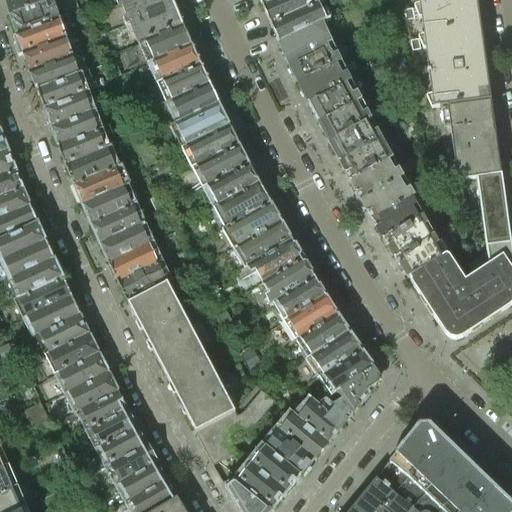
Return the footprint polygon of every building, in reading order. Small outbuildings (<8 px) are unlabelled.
[(5,0),(11,16),(56,0),(5,0)] [(59,0),(56,0),(11,16),(17,35),(65,18),(59,0)] [(86,8),(83,0),(74,0),(78,10),(86,8)] [(171,0),(134,0),(120,6),(128,26),(174,7),(171,0)] [(258,0),(262,9),(283,0),(258,0)] [(321,6),(320,3),(326,0),(283,0),(262,9),(270,28),(321,6)] [(490,102),(476,0),(423,0),(435,77),(429,78),(432,97),(427,99),(431,110),(439,109),(446,108),(490,102)] [(279,45),(322,26),(321,25),(328,22),(321,6),(270,28),(279,45)] [(174,7),(128,26),(137,46),(183,27),(174,7)] [(406,21),(414,20),(412,10),(404,12),(406,21)] [(65,18),(17,35),(23,54),(68,38),(64,28),(69,26),(67,18),(65,18)] [(322,26),(279,45),(288,65),(331,45),(322,26)] [(183,27),(137,46),(146,66),(191,47),(183,27)] [(73,36),(68,38),(23,54),(30,73),(75,57),(71,46),(76,44),(73,36)] [(412,52),(420,50),(418,40),(410,42),(412,52)] [(331,45),(288,65),(297,85),(340,65),(331,45)] [(191,47),(146,66),(139,70),(148,90),(155,87),(200,66),(191,47)] [(75,57),(30,73),(37,92),(81,75),(77,64),(83,62),(80,55),(75,57)] [(406,71),(401,59),(393,63),(390,64),(399,83),(408,79),(406,71)] [(340,65),(297,85),(301,92),(308,105),(350,84),(340,65)] [(200,66),(155,87),(164,107),(209,86),(200,66)] [(102,80),(93,83),(92,79),(90,80),(87,73),(81,75),(37,92),(44,110),(94,91),(104,86),(102,80)] [(360,103),(350,84),(308,105),(318,124),(360,103)] [(209,86),(164,107),(173,127),(218,105),(209,86)] [(94,91),(44,110),(52,129),(95,112),(91,102),(97,100),(94,91)] [(490,102),(446,108),(457,182),(476,179),(476,180),(499,178),(501,177),(496,144),(494,144),(493,135),(495,135),(490,102)] [(360,103),(318,124),(328,143),(370,122),(360,103)] [(218,105),(173,127),(174,127),(168,130),(180,152),(185,149),(229,127),(218,105)] [(101,110),(95,112),(52,129),(59,148),(102,131),(98,120),(104,118),(101,110)] [(370,122),(328,143),(338,163),(380,140),(370,122)] [(185,149),(180,152),(191,174),(196,171),(195,168),(239,146),(229,127),(185,149)] [(102,131),(59,148),(66,166),(109,149),(104,138),(111,135),(108,128),(102,131)] [(380,140),(338,163),(350,183),(392,160),(380,140)] [(205,189),(249,166),(239,146),(195,168),(196,171),(201,180),(196,183),(200,191),(205,189)] [(109,149),(66,166),(74,186),(120,167),(111,148),(109,149)] [(8,152),(0,155),(0,177),(15,172),(8,152)] [(392,160),(350,183),(356,195),(360,202),(402,178),(392,160)] [(249,166),(205,189),(200,191),(211,211),(212,211),(215,209),(260,185),(249,166)] [(120,167),(74,186),(81,206),(128,186),(120,167)] [(15,172),(0,177),(0,199),(23,190),(15,172)] [(499,178),(476,180),(479,203),(504,199),(501,177),(499,178)] [(414,197),(409,190),(402,178),(360,202),(372,221),(412,198),(414,197)] [(155,212),(178,201),(170,185),(157,192),(159,196),(149,201),(155,212)] [(260,185),(215,209),(212,211),(223,231),(270,204),(260,185)] [(128,186),(81,206),(90,225),(137,205),(128,186)] [(23,190),(0,199),(0,220),(30,208),(23,190)] [(412,198),(372,221),(384,240),(424,218),(412,198)] [(504,199),(479,203),(483,227),(508,223),(504,199)] [(270,204),(223,231),(221,233),(231,252),(281,224),(270,204)] [(137,205),(90,225),(99,245),(146,224),(137,205)] [(30,208),(0,220),(0,242),(37,225),(30,208)] [(424,218),(384,240),(395,259),(435,236),(424,218)] [(511,255),(508,223),(483,227),(488,266),(511,263),(511,255)] [(146,224),(99,245),(108,264),(154,243),(146,224)] [(281,224),(231,252),(242,271),(244,269),(292,242),(281,224)] [(451,235),(460,230),(457,224),(447,229),(451,235)] [(37,225),(0,242),(0,264),(46,244),(37,225)] [(435,236),(395,259),(407,279),(447,255),(435,236)] [(261,285),(303,260),(292,242),(244,269),(242,271),(237,273),(243,282),(254,275),(261,285)] [(154,243),(108,264),(118,284),(163,262),(154,243)] [(46,244),(0,264),(0,269),(6,283),(54,262),(46,244)] [(511,304),(511,263),(488,266),(465,282),(463,279),(448,257),(410,282),(420,298),(425,294),(438,312),(432,316),(444,335),(449,339),(456,340),(462,338),(471,333),(467,327),(477,320),(475,318),(483,312),(485,315),(495,308),(499,314),(509,308),(511,304)] [(303,260),(261,285),(268,296),(262,299),(267,307),(269,306),(314,279),(303,260)] [(54,262),(6,283),(15,302),(17,301),(63,280),(54,262)] [(163,262),(118,284),(127,304),(166,283),(172,281),(163,262)] [(314,279),(269,306),(278,319),(282,317),(285,322),(325,298),(314,279)] [(63,280),(17,301),(25,319),(71,298),(63,280)] [(166,283),(127,304),(161,369),(200,348),(166,283)] [(71,298),(25,319),(33,338),(80,316),(71,298)] [(325,298),(285,322),(281,324),(289,337),(294,334),(297,340),(336,315),(325,298)] [(237,328),(225,306),(216,311),(228,333),(237,328)] [(336,315),(297,340),(293,343),(301,355),(306,352),(310,358),(348,333),(336,315)] [(80,316),(33,338),(42,357),(89,335),(80,316)] [(348,333),(310,358),(308,359),(320,377),(360,350),(348,333)] [(89,335),(42,357),(52,377),(99,355),(89,335)] [(236,417),(200,348),(161,369),(212,467),(235,455),(229,442),(251,431),(274,403),(289,384),(282,379),(268,398),(260,392),(241,414),(236,417)] [(360,350),(320,377),(332,395),(333,394),(372,368),(360,350)] [(99,355),(52,377),(62,397),(108,374),(99,355)] [(372,368),(333,394),(338,402),(340,401),(350,417),(368,395),(366,392),(376,385),(378,377),(372,368)] [(260,371),(252,375),(261,390),(268,386),(260,371)] [(108,374),(62,397),(72,417),(73,416),(72,416),(118,393),(108,374)] [(118,393),(72,416),(73,416),(83,434),(127,411),(118,393)] [(296,420),(327,444),(327,445),(350,417),(340,401),(338,402),(332,406),(324,400),(314,406),(310,402),(296,420)] [(127,411),(83,434),(92,452),(137,428),(127,411)] [(327,444),(296,420),(289,412),(274,430),(312,462),(327,444)] [(511,511),(511,508),(427,426),(419,426),(387,465),(430,503),(422,511),(511,511)] [(137,428),(92,452),(102,471),(146,446),(137,428)] [(312,462),(274,430),(260,446),(299,479),(312,462)] [(49,448),(59,469),(69,464),(59,443),(49,448)] [(146,446),(102,471),(113,488),(156,463),(146,446)] [(299,479),(260,446),(247,462),(285,495),(299,479)] [(285,495),(247,462),(234,478),(233,479),(272,511),(285,495)] [(156,463),(113,488),(123,505),(166,481),(156,463)] [(422,511),(430,503),(387,465),(348,511),(422,511)] [(2,470),(0,470),(0,495),(11,491),(16,488),(11,479),(6,481),(2,470)] [(271,511),(272,511),(233,479),(223,485),(239,511),(271,511)] [(166,481),(123,505),(123,506),(126,511),(151,511),(176,498),(166,481)] [(11,491),(0,495),(0,511),(19,511),(24,509),(20,499),(15,502),(11,491)] [(184,511),(176,499),(154,511),(184,511)]
